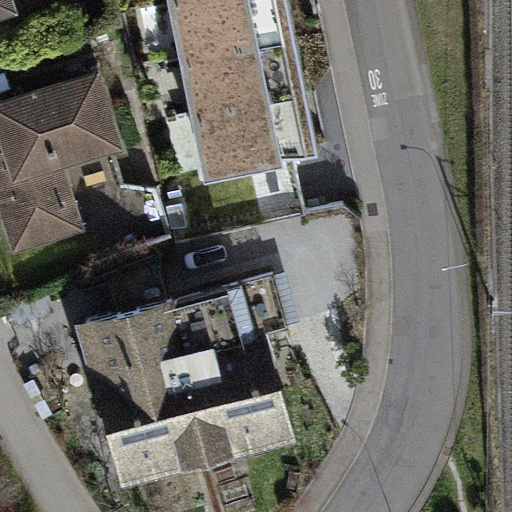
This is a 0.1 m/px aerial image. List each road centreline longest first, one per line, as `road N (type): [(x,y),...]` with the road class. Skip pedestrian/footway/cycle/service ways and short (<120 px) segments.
road 1 (residential): [(359,511),(404,452),(431,351),(376,0)]
road 2 (residential): [(0,378),(78,511)]
